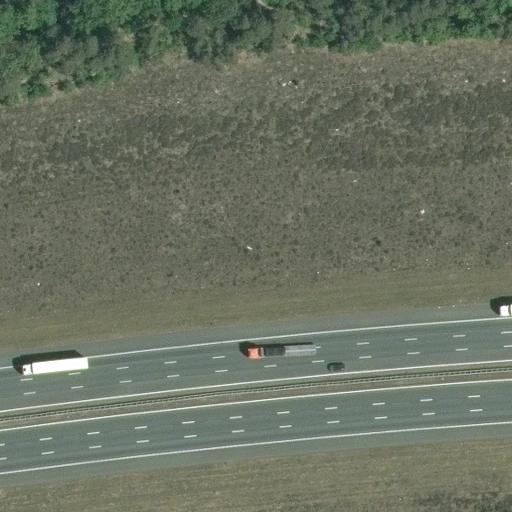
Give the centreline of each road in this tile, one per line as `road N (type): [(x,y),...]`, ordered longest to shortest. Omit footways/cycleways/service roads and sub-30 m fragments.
road 1 (motorway): [(511,338),(0,391)]
road 2 (motorway): [(0,453),(511,402)]
